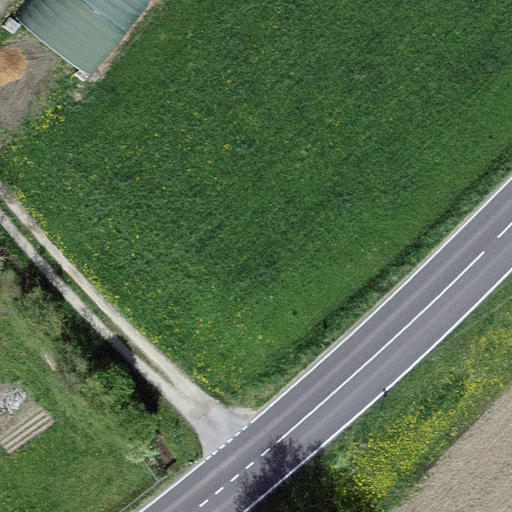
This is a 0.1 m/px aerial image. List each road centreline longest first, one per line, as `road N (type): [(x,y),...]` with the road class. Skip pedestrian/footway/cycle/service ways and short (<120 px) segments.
road 1 (primary): [(511,229),(196,511)]
road 2 (track): [(0,201),(88,311),(247,468)]
